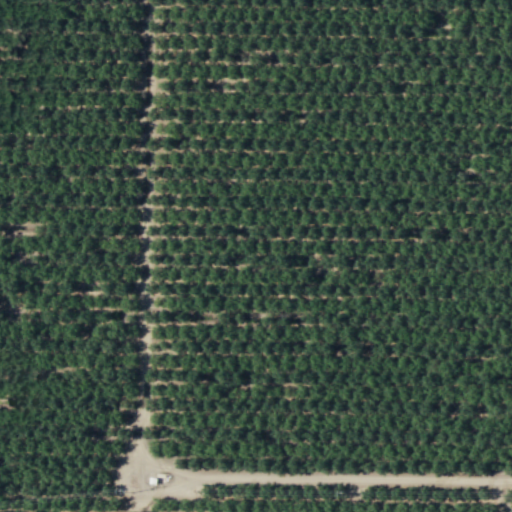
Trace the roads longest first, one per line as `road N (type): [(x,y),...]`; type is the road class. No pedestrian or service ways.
road 1 (track): [(152,465),(136,449),(146,0)]
road 2 (track): [(511,481),(199,478),(145,465),(132,475),(142,494),(199,478)]
